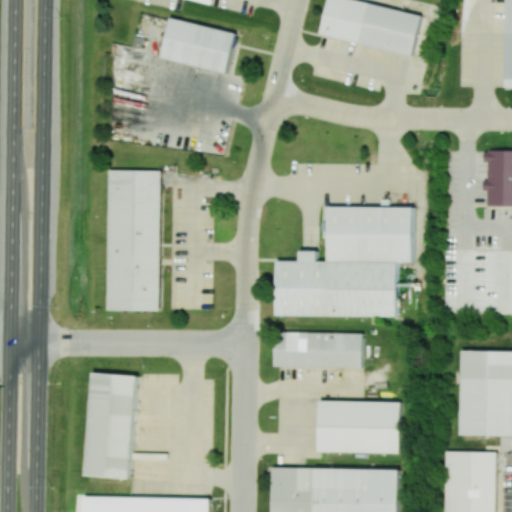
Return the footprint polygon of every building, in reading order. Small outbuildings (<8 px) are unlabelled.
[(321,35),(328,0),(355,0),(372,4),(363,44),(321,35)] [(239,32),(229,74),(163,58),(173,16),(239,32)] [(511,205),(511,150),(486,150),(485,162),(490,162),(489,180),(485,180),(485,191),(489,191),(489,205),(511,205)] [(110,310),(112,169),(165,170),(163,311),(110,310)] [(278,260),(278,314),(398,315),(399,262),(414,262),(415,207),(330,206),(329,261),(317,261),(317,250),(301,250),(301,261),(278,260)] [(277,331),(276,365),(364,367),(364,333),(277,331)] [(511,347),(511,431),(463,431),(463,347),(511,347)] [(85,471),(95,367),(140,372),(130,475),(85,471)] [(322,399),(320,451),(401,453),(403,402),(322,399)] [(497,511),(499,452),(448,451),(446,511),(497,511)] [(273,511),(274,466),(401,469),(399,511),(273,511)] [(211,496),(210,511),(84,511),(85,494),(211,496)]
